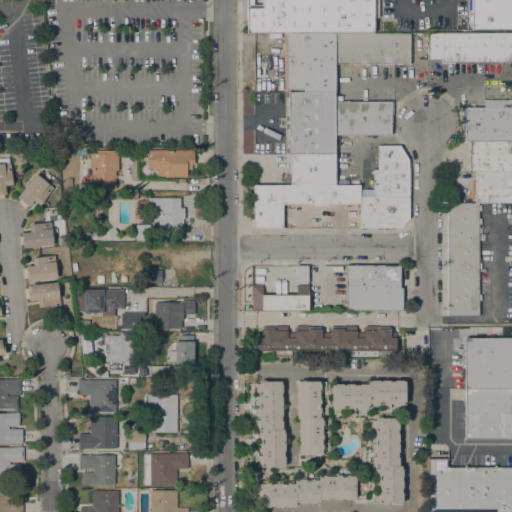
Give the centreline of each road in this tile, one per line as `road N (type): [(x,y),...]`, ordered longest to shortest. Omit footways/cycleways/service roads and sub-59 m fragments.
road 1 (residential): [(224,0),(223,511)]
road 2 (residential): [(426,248),(224,249)]
road 3 (residential): [(425,122),(426,323)]
road 4 (residential): [(50,511),(50,347)]
